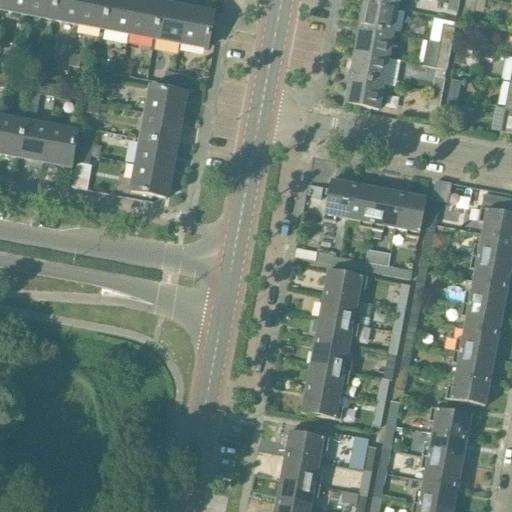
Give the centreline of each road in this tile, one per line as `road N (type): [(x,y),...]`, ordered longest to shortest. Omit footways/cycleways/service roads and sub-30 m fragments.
road 1 (residential): [(209,386),(245,394),(297,123)]
road 2 (residential): [(230,271),(0,227)]
road 3 (residential): [(0,263),(223,308)]
road 4 (residential): [(511,165),(297,123)]
road 5 (residential): [(230,271),(259,116)]
road 6 (residential): [(185,511),(209,386)]
